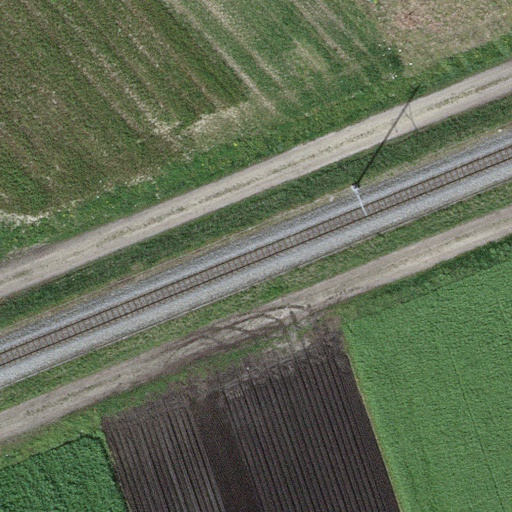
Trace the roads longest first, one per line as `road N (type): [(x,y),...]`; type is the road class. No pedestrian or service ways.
road 1 (track): [(0,273),(511,63)]
road 2 (track): [(0,432),(511,225)]
